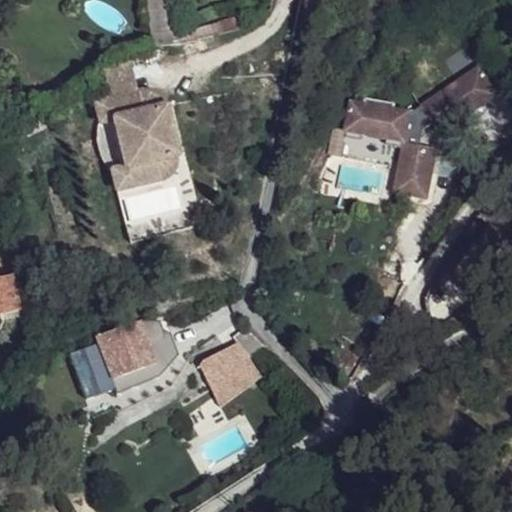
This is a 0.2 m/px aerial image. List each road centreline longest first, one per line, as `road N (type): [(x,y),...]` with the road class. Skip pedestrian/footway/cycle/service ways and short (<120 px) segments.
road 1 (residential): [(209,511),(329,435),(341,418),(336,398),(250,324),(244,298),(305,0)]
road 2 (unknown): [(336,398),(412,303),(450,227),(511,158)]
